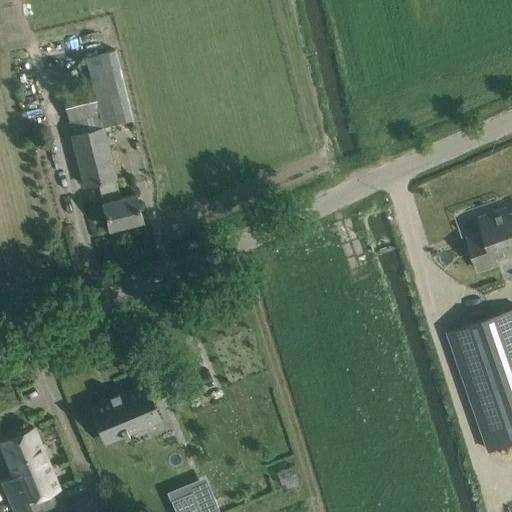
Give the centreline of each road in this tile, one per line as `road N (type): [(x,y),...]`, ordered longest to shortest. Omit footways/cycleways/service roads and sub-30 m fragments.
road 1 (secondary): [(0,355),(511,121)]
road 2 (unknown): [(40,336),(105,511)]
